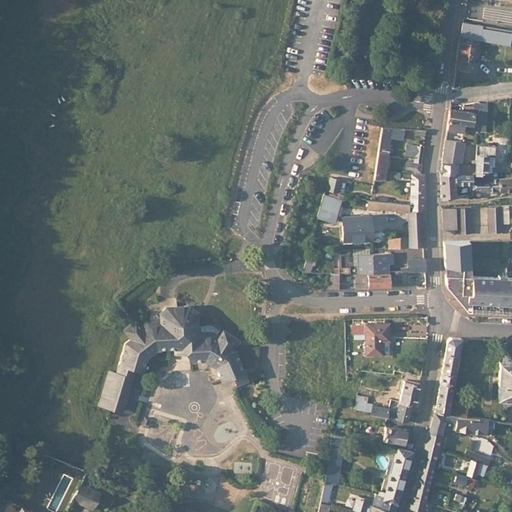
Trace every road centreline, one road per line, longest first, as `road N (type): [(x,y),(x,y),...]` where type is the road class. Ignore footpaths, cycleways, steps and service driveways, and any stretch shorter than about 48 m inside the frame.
road 1 (residential): [(439,105),(375,97),(318,104),(296,139),(268,241),(277,280),(305,302),(438,300)]
road 2 (residential): [(401,511),(440,319)]
road 3 (residential): [(438,300),(430,173),(439,105)]
